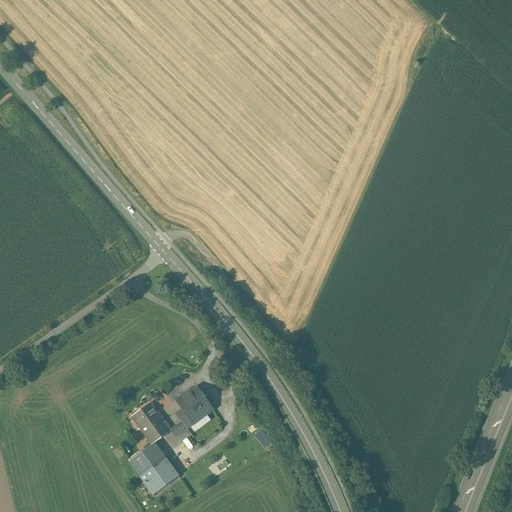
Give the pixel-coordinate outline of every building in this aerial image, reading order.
[(196,385),(175,400),(181,409),(193,425),(194,426),(215,411),(196,385)] [(150,445),(154,442),(171,430),(151,402),(130,417),(150,445)] [(193,425),(181,409),(175,413),(181,422),(171,429),(172,430),(170,431),(175,438),(193,425)] [(266,448),(273,441),(262,429),(254,436),(266,448)] [(138,476),(165,457),(154,442),(150,445),(127,461),(138,476)] [(150,494),(177,474),(165,457),(138,476),(150,494)]
